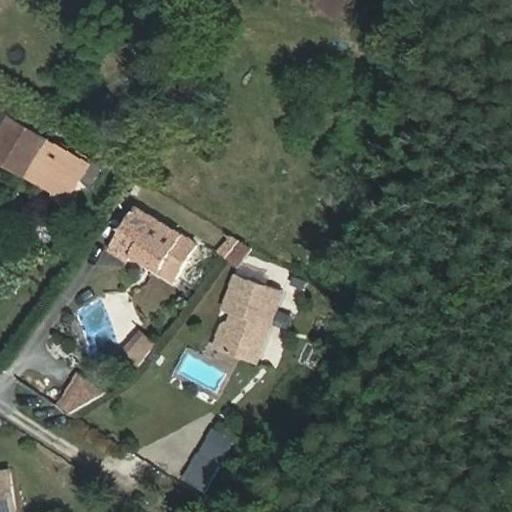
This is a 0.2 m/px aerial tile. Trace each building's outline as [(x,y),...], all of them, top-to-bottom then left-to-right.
[(0,154),(30,173),(53,139),(14,116),(0,139),(0,154)] [(91,161),(53,139),(30,173),(70,197),(91,161)] [(138,205),(115,245),(131,254),(134,247),(177,274),(198,240),(138,205)] [(250,245),(240,237),(229,251),(239,259),(250,245)] [(131,254),(115,245),(114,247),(129,256),(131,254)] [(131,254),(174,279),(177,274),(134,247),(131,254)] [(9,267),(1,280),(16,290),(26,274),(22,272),(21,274),(9,267)] [(284,287),(241,273),(229,308),(238,311),(235,320),(227,349),(259,360),(284,287)] [(220,347),(227,349),(235,320),(229,318),(220,347)] [(59,404),(72,412),(110,389),(81,370),(59,404)] [(185,479),(209,492),(222,467),(199,454),(185,479)] [(0,511),(16,509),(10,470),(0,471),(0,511)]
